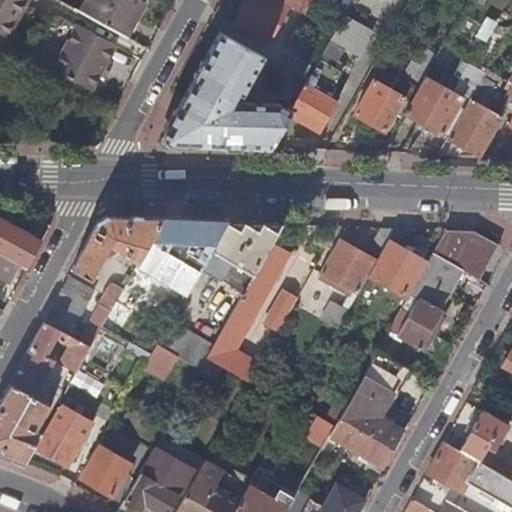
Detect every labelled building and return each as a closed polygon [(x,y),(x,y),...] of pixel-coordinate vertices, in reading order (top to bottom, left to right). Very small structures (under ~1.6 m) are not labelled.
[(0,0),(0,32),(4,35),(17,12),(21,14),(27,0),(0,0)] [(86,0),(80,11),(126,36),(144,3),(138,0),(86,0)] [(277,0),(248,0),(234,26),(267,44),(287,5),(277,0)] [(277,0),(287,5),(300,13),(307,0),(277,0)] [(351,0),(340,0),(325,27),(334,32),(342,16),(351,0)] [(436,155),(485,69),(511,21),(511,0),(495,0),(466,52),(451,79),(443,74),(437,83),(423,75),(420,82),(402,113),(440,134),(438,138),(421,129),(406,154),(436,155)] [(495,0),(466,0),(444,39),(466,52),(495,0)] [(371,33),(342,16),(334,32),(331,37),(312,68),(306,80),(305,81),(288,110),(286,114),(319,133),(338,97),(328,92),(331,88),(338,74),(335,70),(345,47),(348,55),(356,60),(371,33)] [(76,25),(52,69),(90,89),(114,45),(76,25)] [(218,33),(179,104),(160,139),(163,144),(266,148),(286,114),(288,110),(277,104),(242,102),(238,100),(228,105),(226,102),(233,97),(236,92),(241,96),(262,57),(218,33)] [(388,39),(377,57),(384,60),(386,56),(391,59),(398,45),(388,39)] [(290,56),(283,69),(305,81),(306,80),(312,68),(290,56)] [(413,79),(420,82),(423,75),(431,63),(420,57),(412,71),(416,74),(413,79)] [(436,155),(478,156),(500,117),(486,109),(495,92),(491,89),(493,86),(497,88),(502,79),(485,69),(436,155)] [(352,114),(367,123),(388,88),(373,79),(352,114)] [(503,100),(511,105),(511,83),(508,81),(504,87),(509,90),(503,100)] [(341,93),(331,88),(328,92),(338,97),(341,93)] [(388,88),(367,123),(383,132),(403,97),(388,88)] [(95,225),(72,268),(92,280),(104,256),(114,249),(119,252),(116,257),(124,262),(127,257),(138,263),(146,248),(163,219),(109,216),(95,225)] [(0,219),(0,254),(15,263),(19,265),(23,267),(29,256),(31,257),(40,241),(0,219)] [(225,221),(163,219),(146,248),(165,258),(189,272),(180,288),(185,291),(199,267),(225,221)] [(281,223),(225,221),(199,267),(227,283),(224,288),(239,297),(271,242),(281,223)] [(393,228),(379,227),(367,248),(379,254),(387,239),(393,228)] [(472,231),(444,230),(431,252),(462,270),(478,279),(496,244),(472,231)] [(367,274),(375,260),(338,239),(319,272),(329,277),(336,281),(356,293),(367,274)] [(387,239),(379,254),(375,260),(367,274),(406,297),(426,261),(387,239)] [(271,242),(239,297),(212,346),(205,358),(220,366),(248,382),(258,365),(234,351),(228,353),(226,349),(236,346),(280,266),(284,268),(287,263),(283,261),(288,252),(271,242)] [(146,248),(138,263),(136,267),(154,277),(165,258),(146,248)] [(431,252),(426,261),(406,297),(387,331),(419,349),(439,311),(462,270),(431,252)] [(0,273),(7,277),(15,263),(0,254),(0,273)] [(165,258),(154,277),(178,291),(180,288),(189,272),(165,258)] [(19,265),(15,263),(7,277),(12,279),(19,265)] [(68,275),(43,321),(69,335),(94,289),(68,275)] [(336,281),(329,277),(326,282),(333,286),(336,281)] [(98,305),(79,341),(90,346),(101,327),(112,308),(120,293),(123,289),(111,282),(98,305)] [(284,320),(296,298),(284,291),(271,313),(284,320)] [(130,298),(120,293),(112,308),(121,313),(130,298)] [(321,318),(337,328),(347,310),(331,301),(321,318)] [(112,308),(101,327),(119,337),(130,318),(121,313),(112,308)] [(69,335),(43,321),(0,400),(0,454),(23,463),(40,434),(33,430),(48,404),(34,396),(54,361),(45,356),(54,338),(67,345),(58,363),(75,372),(90,346),(79,341),(69,335)] [(156,344),(200,369),(205,358),(212,346),(168,321),(156,344)] [(272,327),(278,330),(280,326),(275,322),(272,327)] [(103,340),(90,363),(100,368),(113,345),(103,340)] [(511,372),(511,349),(502,367),(511,372)] [(374,354),(338,418),(393,449),(403,432),(377,417),(403,369),(374,354)] [(220,366),(205,358),(200,369),(199,369),(214,378),(220,366)] [(79,367),(71,382),(98,396),(106,382),(79,367)] [(67,387),(57,404),(61,406),(37,448),(67,466),(76,449),(80,443),(91,423),(86,420),(95,404),(67,387)] [(295,403),(283,424),(322,447),(335,425),(295,403)] [(481,411),(459,451),(488,467),(496,453),(493,451),(507,426),(481,411)] [(335,425),(322,447),(330,452),(336,441),(369,459),(366,466),(380,473),(393,449),(338,418),(335,425)] [(107,427),(97,445),(100,446),(81,478),(111,496),(130,464),(104,449),(105,445),(110,448),(118,433),(107,427)] [(444,442),(427,472),(461,492),(466,482),(511,507),(511,480),(507,477),(488,467),(459,451),(444,442)] [(80,443),(76,449),(81,452),(85,445),(80,443)] [(155,446),(123,500),(139,509),(143,502),(161,511),(167,511),(193,466),(155,446)] [(345,511),(352,501),(328,487),(337,470),(316,458),(296,494),(285,511),(345,511)] [(202,463),(174,511),(232,511),(233,511),(238,503),(213,489),(222,474),(202,463)] [(248,485),(238,503),(233,511),(232,511),(285,511),(296,494),(282,486),(275,499),(248,485)] [(411,500),(404,511),(426,511),(428,509),(411,500)]
